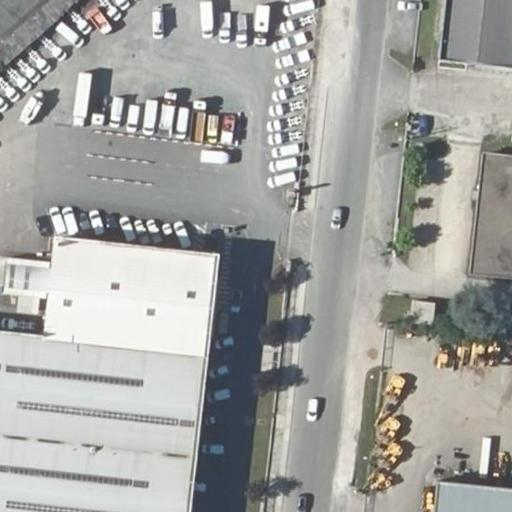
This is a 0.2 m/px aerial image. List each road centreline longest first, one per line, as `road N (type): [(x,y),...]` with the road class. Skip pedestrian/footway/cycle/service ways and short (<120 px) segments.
road 1 (residential): [(368,0),(312,511)]
road 2 (unknown): [(250,511),(280,216)]
road 3 (unknown): [(280,216),(83,188),(50,192),(0,214)]
road 4 (unknown): [(280,216),(253,149),(190,43),(189,7)]
road 5 (unknown): [(458,90),(433,297)]
road 6 (unknown): [(410,408),(414,383),(395,362),(330,351)]
